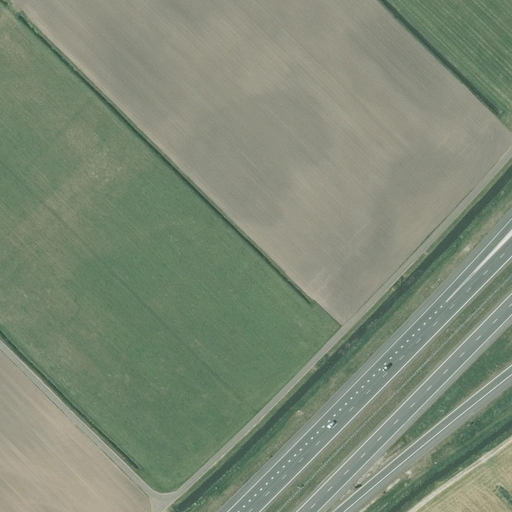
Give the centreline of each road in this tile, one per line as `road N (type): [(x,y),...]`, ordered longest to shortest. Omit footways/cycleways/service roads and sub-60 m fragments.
road 1 (motorway): [(454,306),(248,511)]
road 2 (motorway): [(307,511),(511,305)]
road 3 (motorway): [(339,511),(511,370)]
